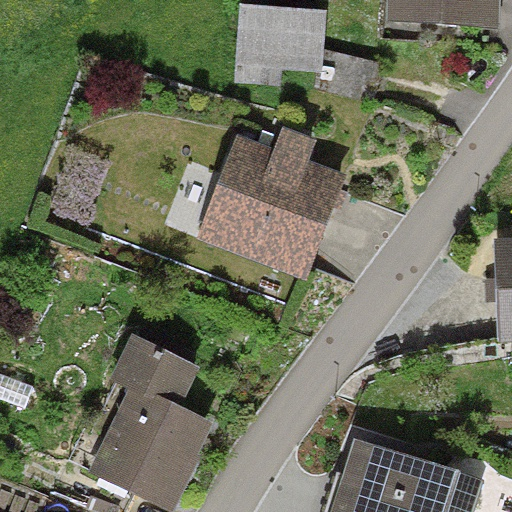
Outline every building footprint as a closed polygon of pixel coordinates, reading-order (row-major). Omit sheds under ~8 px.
[(500,27),(500,0),(387,0),(387,23),(500,27)] [(326,9),(241,3),(237,63),(323,71),(326,9)] [(274,148),(238,133),(198,237),(307,280),(348,175),(309,160),(317,140),(284,126),(274,148)] [(511,238),(494,240),(499,341),(511,340),(511,238)] [(129,388),(89,472),(173,511),(213,422),(181,407),(201,366),(133,333),(111,379),(129,388)] [(332,511),(474,511),(484,479),(356,439),(344,474),(332,511)] [(332,511),(344,474),(338,472),(325,511),(332,511)]
